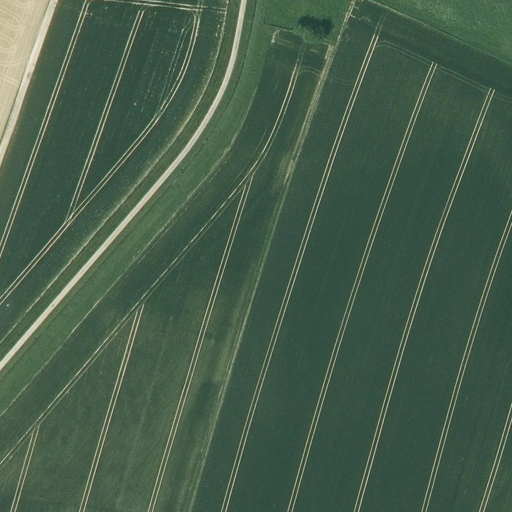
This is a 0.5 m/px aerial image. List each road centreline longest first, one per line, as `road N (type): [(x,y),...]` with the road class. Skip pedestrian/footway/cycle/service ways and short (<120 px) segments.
road 1 (track): [(186,511),(331,54)]
road 2 (track): [(244,0),(226,80),(184,156),(0,368)]
road 3 (track): [(54,0),(0,151)]
